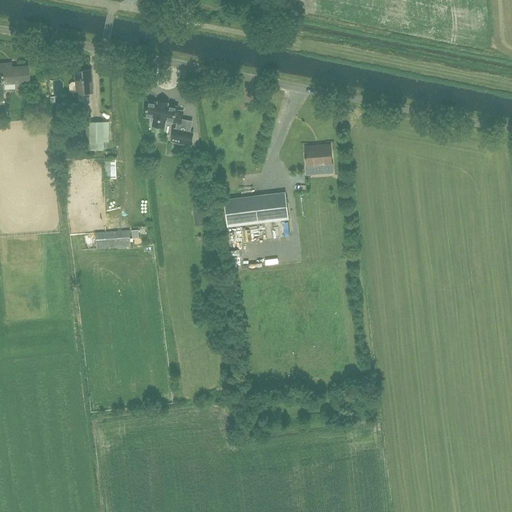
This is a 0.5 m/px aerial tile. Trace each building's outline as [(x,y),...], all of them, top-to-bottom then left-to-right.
[(0,70),(1,84),(29,82),(28,66),(8,67),(8,64),(0,64),(0,70)] [(73,93),(77,92),(78,94),(92,93),(90,70),(75,71),(76,82),(72,82),(70,85),(70,90),(73,93)] [(90,95),(91,106),(102,105),(101,94),(90,95)] [(165,128),(167,121),(177,123),(176,129),(174,129),(172,141),(191,145),(193,133),(180,130),(183,111),(177,110),(178,107),(167,105),(168,103),(159,101),(158,103),(147,101),(145,116),(153,118),(152,125),(165,128)] [(109,123),(103,123),(90,123),(90,150),(103,150),(103,149),(107,149),(107,142),(109,142),(109,123)] [(333,174),(332,164),(330,145),(305,147),(306,166),(323,165),(324,175),(333,174)] [(121,156),(109,157),(110,180),(122,180),(121,156)] [(306,199),(315,200),(316,176),(307,175),(306,199)] [(228,227),(289,219),(285,193),(224,201),(228,227)] [(97,249),(131,246),(130,231),(95,233),(97,249)]
